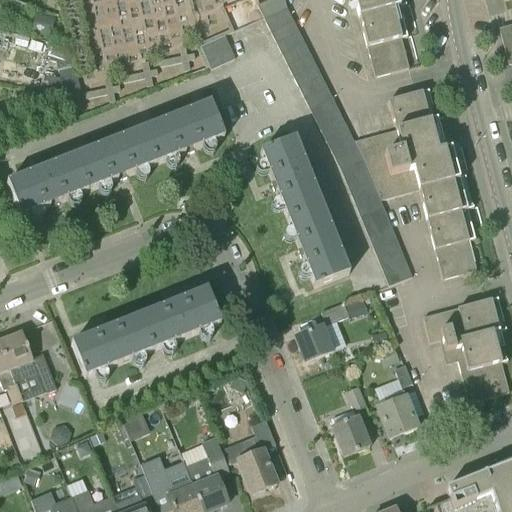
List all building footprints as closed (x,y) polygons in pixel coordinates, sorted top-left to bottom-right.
[(262,21),(263,23),(286,11),(285,10),(282,0),(272,0),(256,9),(262,21)] [(353,0),(374,79),(408,70),(400,40),(406,38),(398,8),(405,6),(403,0),(353,0)] [(286,11),(263,23),(269,34),(291,23),(286,11)] [(50,40),(55,20),(39,14),(32,34),(50,40)] [(291,23),(269,34),(274,45),(297,34),(291,23)] [(511,32),(502,35),(510,65),(511,63),(511,32)] [(297,33),(297,34),(274,45),(280,56),(303,45),(297,33)] [(224,38),(212,44),(222,66),(234,60),(224,38)] [(210,72),(222,66),(212,44),(200,49),(210,72)] [(69,99),(80,95),(69,49),(53,45),(49,63),(56,65),(64,96),(69,99)] [(303,45),(280,56),(285,67),(308,56),(303,45)] [(308,56),(285,67),(291,78),(314,67),(308,56)] [(314,67),(291,78),(297,89),(319,78),(320,78),(314,67)] [(319,78),(297,89),(303,100),(325,89),(319,78)] [(325,89),(303,100),(308,111),(331,100),(325,89)] [(378,200),(379,204),(418,192),(441,282),(475,273),(467,243),(473,242),(465,212),(471,211),(463,179),(457,181),(454,168),(454,169),(442,122),(435,124),(427,94),(387,104),(395,133),(354,145),(359,155),(365,166),(369,178),(373,189),(378,200)] [(331,100),(308,111),(314,123),(336,111),(331,100)] [(142,130),(156,167),(223,141),(209,104),(142,130)] [(336,111),(314,123),(319,134),(342,122),(336,111)] [(342,122),(319,134),(325,145),(348,133),(342,122)] [(74,157),(88,194),(156,167),(142,130),(74,157)] [(348,133),(325,145),(330,156),(353,144),(348,133)] [(259,155),(286,223),(322,208),(295,141),(259,155)] [(353,144),(330,156),(337,166),(359,155),(354,145),(353,144)] [(359,155),(337,166),(342,177),(365,166),(359,155)] [(88,194),(74,157),(6,183),(20,220),(88,194)] [(365,166),(342,177),(346,188),(369,178),(365,166)] [(369,178),(346,188),(350,198),(373,189),(369,178)] [(373,189),(350,198),(355,209),(378,200),(373,189)] [(378,200),(355,209),(359,221),(382,211),(379,204),(378,200)] [(322,208),(286,223),(312,291),(349,277),(322,208)] [(382,211),(359,221),(364,232),(387,223),(382,211)] [(387,223),(364,232),(369,244),(392,234),(387,223)] [(392,234),(369,244),(373,255),(397,246),(392,234)] [(397,246),(373,255),(378,267),(401,257),(397,246)] [(401,257),(378,267),(383,278),(406,269),(401,257)] [(406,269),(383,278),(387,290),(411,280),(406,269)] [(220,328),(206,293),(138,320),(152,357),(161,353),(162,356),(175,350),(174,348),(201,337),(201,340),(213,335),(212,332),(220,328)] [(507,364),(499,334),(505,332),(497,302),(422,321),(429,346),(438,343),(445,368),(457,365),(468,406),(508,396),(500,366),(507,364)] [(323,329),(347,320),(342,307),(318,316),(323,329)] [(349,322),(355,320),(350,307),(344,308),(349,322)] [(152,357),(138,320),(71,346),(85,383),(94,380),(95,382),(106,378),(105,375),(131,365),(133,367),(144,362),(143,360),(152,357)] [(303,366),(333,355),(323,330),(294,341),(303,366)] [(387,347),(383,333),(370,337),(374,351),(387,347)] [(0,343),(0,348),(21,403),(22,406),(56,392),(43,358),(31,362),(20,335),(0,343)] [(399,363),(392,347),(377,354),(383,370),(399,363)] [(12,407),(21,403),(0,348),(0,386),(3,393),(7,392),(12,407)] [(400,391),(411,387),(404,369),(393,372),(400,391)] [(240,396),(247,385),(235,378),(228,389),(240,396)] [(343,461),(369,451),(356,420),(354,415),(366,411),(358,390),(345,396),(352,414),(331,422),(334,429),(330,431),(343,461)] [(389,442),(416,431),(402,395),(385,401),(386,406),(376,410),(389,442)] [(149,436),(141,417),(121,425),(129,444),(149,436)] [(276,488),(262,454),(275,449),(264,424),(250,430),(254,440),(230,449),(224,451),(229,465),(235,462),(250,498),(253,497),(254,499),(264,495),(263,493),(276,488)] [(53,442),(60,449),(68,446),(72,440),(73,435),(65,428),(56,431),(53,442)] [(105,444),(101,436),(89,441),(93,450),(105,444)] [(177,457),(183,470),(189,486),(200,511),(215,511),(227,507),(216,481),(229,476),(215,441),(177,457)] [(81,460),(93,455),(88,444),(76,449),(81,460)] [(511,511),(511,466),(446,492),(451,503),(436,509),(437,511),(511,511)] [(35,489),(41,475),(28,470),(23,484),(35,489)] [(151,497),(149,491),(144,479),(132,483),(135,492),(112,502),(116,511),(147,511),(145,505),(143,506),(141,501),(151,497)] [(200,511),(189,486),(164,496),(165,498),(171,511),(200,511)] [(116,511),(112,502),(112,500),(93,508),(86,493),(70,499),(74,511),(116,511)] [(74,511),(70,499),(50,508),(51,511),(74,511)]
